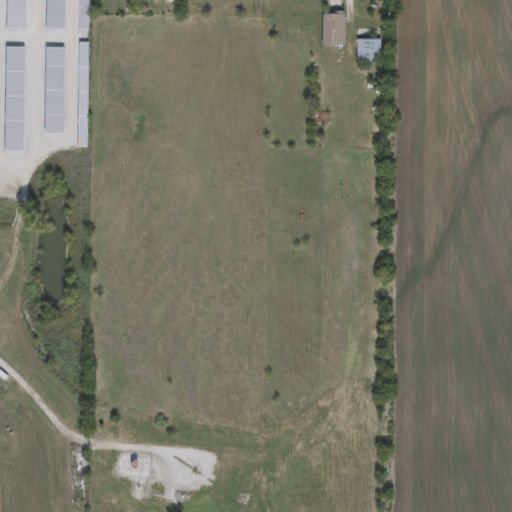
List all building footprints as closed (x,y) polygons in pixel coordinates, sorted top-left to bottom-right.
[(25,0),(25,31),(6,31),(6,0),(25,0)] [(46,31),(46,0),(65,0),(65,32),(46,31)] [(79,0),(89,0),(89,32),(79,32),(79,0)] [(344,48),(320,48),(320,14),(344,14),(344,48)] [(145,38),(130,38),(130,24),(145,24),(145,38)] [(379,41),(379,64),(355,64),(355,41),(379,41)] [(78,149),(78,44),(87,44),(87,149),(78,149)] [(5,49),(24,49),(23,153),(4,153),(5,49)] [(62,49),(62,135),(45,135),(45,49),(62,49)]
